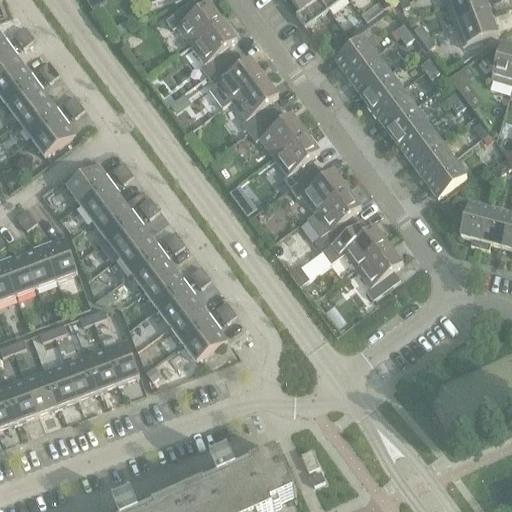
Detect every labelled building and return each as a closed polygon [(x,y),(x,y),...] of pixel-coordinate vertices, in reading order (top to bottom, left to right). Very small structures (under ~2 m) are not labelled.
[(329,14),(318,0),(289,0),(300,15),(296,18),(306,31),(329,14)] [(318,0),(329,14),(348,0),(347,0),(318,0)] [(407,0),(402,0),(399,2),(403,13),(412,10),(407,0)] [(490,16),(484,0),(467,0),(447,7),(455,29),(490,16)] [(178,31),(192,49),(224,26),(210,7),(197,16),(190,7),(167,24),(174,34),(178,31)] [(490,16),(455,29),(463,51),(499,38),(490,16)] [(201,71),(208,81),(231,63),(225,54),(238,45),(224,26),(192,49),(205,68),(201,71)] [(415,34),(422,44),(429,39),(422,28),(415,34)] [(397,34),(403,43),(411,37),(405,29),(397,34)] [(16,36),(21,43),(29,38),(23,31),(16,36)] [(0,59),(11,51),(0,36),(0,59)] [(411,37),(403,43),(407,48),(415,42),(411,37)] [(29,38),(21,43),(27,50),(34,45),(29,38)] [(429,39),(422,44),(430,54),(437,49),(429,39)] [(336,63),(350,82),(378,61),(364,42),(336,63)] [(492,83),(511,89),(511,49),(502,47),(492,83)] [(0,59),(0,85),(24,68),(11,51),(0,59)] [(378,61),(350,82),(362,99),(391,78),(378,61)] [(219,87),(233,105),(265,81),(251,62),(238,72),(231,63),(208,81),(215,90),(219,87)] [(422,69),(428,77),(436,71),(430,63),(422,69)] [(42,71),(47,78),(54,73),(49,66),(42,71)] [(0,85),(0,99),(6,108),(37,86),(24,68),(0,85)] [(436,71),(428,77),(432,83),(441,77),(436,71)] [(54,73),(47,78),(52,85),(59,80),(54,73)] [(450,82),(458,92),(465,87),(457,77),(450,82)] [(362,99),(375,116),(404,95),(391,78),(362,99)] [(243,127),(250,136),(273,119),(266,110),(279,100),(265,81),(233,105),(247,124),(243,127)] [(50,103),(37,86),(6,108),(19,126),(50,103)] [(404,95),(375,116),(388,134),(417,112),(404,95)] [(448,104),(454,112),(462,106),(456,98),(448,104)] [(68,106),(73,113),(80,107),(75,100),(68,106)] [(62,120),(50,103),(19,126),(32,143),(62,120)] [(462,106),(454,112),(458,117),(466,112),(462,106)] [(80,107),(73,113),(78,120),(85,114),(80,107)] [(430,130),(417,112),(388,134),(401,151),(430,130)] [(273,119),(250,136),(256,146),(261,143),(274,161),(307,138),(292,118),(279,128),(273,119)] [(62,120),(32,143),(45,161),(76,139),(62,120)] [(477,135),(483,143),(491,137),(485,129),(477,135)] [(401,151),(413,168),(442,147),(430,130),(401,151)] [(491,137),(483,143),(487,149),(495,143),(491,137)] [(284,183),(291,192),(314,175),(307,166),(321,156),(307,138),(274,161),(288,180),(284,183)] [(413,168),(426,185),(455,164),(442,147),(413,168)] [(455,164),(426,185),(438,202),(467,181),(455,164)] [(498,170),(504,178),(511,173),(505,165),(498,170)] [(113,174),(119,181),(129,174),(124,167),(113,174)] [(67,191),(81,209),(111,187),(98,168),(67,191)] [(504,178),(498,170),(492,175),(498,183),(504,178)] [(129,174),(119,181),(124,188),(134,181),(129,174)] [(302,198),(316,217),(348,193),(334,174),(321,184),(314,175),(291,192),(298,202),(302,198)] [(81,209),(94,227),(124,204),(111,187),(81,209)] [(325,239),(332,248),(355,231),(349,222),(362,212),(348,193),(316,217),(330,236),(325,239)] [(139,209),(144,216),(155,208),(150,201),(139,209)] [(94,227),(107,244),(137,221),(124,204),(94,227)] [(471,250),(481,253),(491,211),(470,205),(461,240),(473,243),(471,250)] [(155,208),(144,216),(150,223),(160,215),(155,208)] [(511,220),(511,216),(491,211),(481,253),(490,255),(491,248),(504,251),(511,220)] [(22,217),(33,231),(38,228),(27,214),(22,217)] [(33,231),(22,217),(17,221),(27,235),(33,231)] [(107,244),(119,261),(150,239),(137,221),(107,244)] [(355,231),(332,248),(322,255),(332,268),(346,258),(357,273),(389,249),(375,230),(362,240),(355,231)] [(165,244),(170,251),(180,243),(175,236),(165,244)] [(163,256),(150,239),(119,261),(132,279),(163,256)] [(44,250),(58,285),(78,278),(65,242),(44,250)] [(180,243),(170,251),(175,258),(186,250),(180,243)] [(389,249),(357,273),(371,292),(367,295),(374,304),(397,287),(390,278),(403,268),(389,249)] [(24,258),(37,293),(58,285),(44,250),(24,258)] [(132,279),(145,296),(176,274),(163,256),(132,279)] [(24,258),(5,265),(19,300),(37,293),(24,258)] [(0,266),(0,307),(19,300),(5,265),(0,266)] [(191,279),(196,286),(206,278),(201,271),(191,279)] [(291,279),(300,291),(310,284),(301,272),(291,279)] [(145,296),(158,314),(189,291),(176,274),(145,296)] [(206,278),(196,286),(201,293),(211,285),(206,278)] [(189,291),(158,314),(171,331),(202,308),(189,291)] [(217,313),(222,320),(232,313),(227,306),(217,313)] [(202,308),(171,331),(184,348),(214,326),(202,308)] [(232,313),(222,320),(227,327),(237,320),(232,313)] [(93,318),(96,327),(108,322),(104,314),(93,318)] [(96,327),(93,318),(81,323),(84,331),(96,327)] [(214,326),(184,348),(197,366),(228,344),(214,326)] [(52,334),(55,342),(67,338),(64,329),(52,334)] [(55,342),(52,334),(40,338),(43,346),(55,342)] [(12,349),(15,357),(27,353),(24,344),(12,349)] [(107,353),(121,390),(123,389),(123,387),(140,381),(127,345),(107,353)] [(15,357),(12,349),(0,353),(0,354),(3,362),(15,357)] [(85,361),(99,398),(103,396),(103,395),(118,389),(118,390),(121,390),(107,353),(85,361)] [(65,368),(78,404),(95,398),(95,399),(99,398),(85,361),(65,368)] [(45,376),(59,413),(63,411),(62,410),(78,404),(65,368),(45,376)] [(45,376),(25,384),(38,419),(54,413),(55,414),(59,413),(45,376)] [(133,398),(146,395),(144,383),(130,386),(133,398)] [(4,391),(18,428),(22,427),(22,425),(38,419),(25,384),(4,391)] [(0,392),(0,433),(14,428),(15,430),(18,428),(4,391),(0,392)] [(302,459),(310,477),(321,472),(313,455),(302,459)] [(273,511),(272,509),(296,498),(278,456),(237,474),(230,459),(229,458),(228,459),(214,466),(213,465),(213,467),(217,477),(205,488),(205,489),(152,511),(137,511),(133,502),(131,501),(131,503),(117,509),(116,508),(115,510),(116,511),(273,511)] [(310,481),(315,491),(326,486),(321,476),(310,481)]
